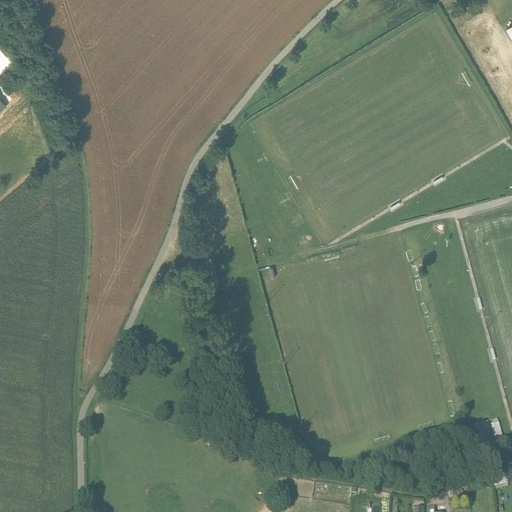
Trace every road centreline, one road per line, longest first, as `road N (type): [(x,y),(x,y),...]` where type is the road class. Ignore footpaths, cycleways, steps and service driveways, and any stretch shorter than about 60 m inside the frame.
road 1 (unclassified): [(338,0),(263,76),(186,178),(163,249),(84,404),(79,511)]
road 2 (track): [(23,0),(81,169),(82,412)]
